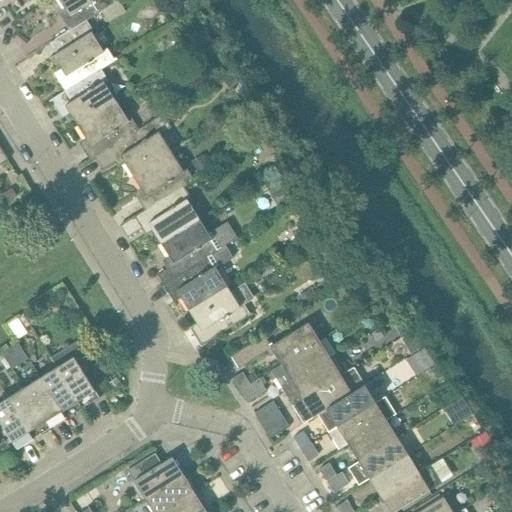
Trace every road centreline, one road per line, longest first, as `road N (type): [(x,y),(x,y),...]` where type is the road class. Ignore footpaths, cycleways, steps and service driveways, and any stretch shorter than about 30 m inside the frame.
road 1 (residential): [(147,405),(157,356),(153,326),(0,81)]
road 2 (secondary): [(337,0),(511,254)]
road 3 (residential): [(147,405),(241,431),(292,511)]
road 4 (residential): [(3,511),(136,430),(147,405)]
